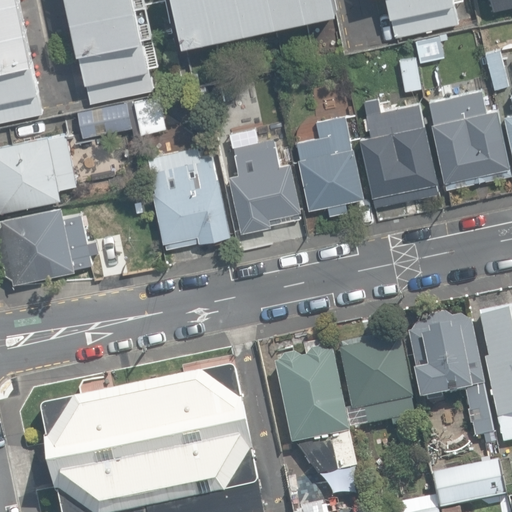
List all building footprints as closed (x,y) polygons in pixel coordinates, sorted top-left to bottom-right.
[(20,0),(0,0),(0,121),(33,114),(28,91),(35,90),(28,62),(34,61),(20,0)] [(139,36),(148,34),(140,0),(71,0),(82,49),(75,51),(83,83),(77,84),(81,101),(145,87),(141,70),(146,69),(139,36)] [(175,0),(185,43),(339,9),(336,0),(175,0)] [(384,0),(387,12),(380,13),(385,36),(449,23),(445,4),(453,3),(452,0),(384,0)] [(511,0),(475,0),(481,25),(508,20),(509,19),(507,10),(511,9),(511,0)] [(421,60),(442,56),(438,33),(417,36),(421,60)] [(488,51),(497,88),(511,84),(503,48),(488,51)] [(332,73),(346,70),(342,54),(328,57),(332,73)] [(402,59),(408,89),(424,86),(418,56),(402,59)] [(490,109),(486,88),(430,99),(448,187),(511,174),(510,166),(511,166),(499,107),(490,109)] [(374,193),(376,204),(440,190),(438,181),(426,122),(424,123),(424,120),(422,111),(420,101),(413,103),(384,108),(381,96),(365,99),(370,120),(371,127),(372,133),(362,136),(374,193)] [(141,126),(141,129),(158,126),(157,120),(153,99),(137,102),(140,120),(141,126)] [(79,111),(84,136),(133,125),(128,101),(79,111)] [(330,212),(331,213),(350,209),(347,199),(365,196),(354,146),(353,146),(350,132),(348,120),(346,114),(318,120),(317,120),(320,134),(298,139),(301,156),(299,157),(310,207),(328,203),(330,212)] [(79,183),(68,131),(50,134),(0,144),(0,206),(0,209),(62,197),(60,186),(63,186),(79,183)] [(218,140),(221,157),(232,155),(229,138),(218,140)] [(231,174),(243,231),(272,224),(271,217),(303,210),(292,160),(282,163),(281,157),(279,158),(275,140),(236,149),(241,172),(231,174)] [(169,240),(170,245),(201,238),(202,239),(232,233),(220,175),(217,176),(212,152),(199,155),(198,150),(162,157),(162,156),(149,158),(151,165),(152,165),(157,188),(156,188),(156,189),(155,189),(166,240),(169,240)] [(14,275),(15,282),(77,269),(76,267),(93,264),(91,252),(100,250),(98,239),(89,241),(83,211),(64,215),(62,204),(1,216),(2,217),(3,221),(0,225),(0,235),(1,238),(0,239),(0,252),(1,257),(6,261),(8,272),(14,275)] [(487,357),(504,441),(511,439),(511,304),(481,311),(481,314),(482,320),(490,356),(487,357)] [(464,387),(475,436),(495,431),(485,384),(486,383),(472,318),(470,319),(462,314),(453,316),(446,311),(430,315),(427,321),(417,323),(413,330),(410,331),(424,396),(464,387)] [(366,407),(369,423),(416,413),(412,396),(414,396),(401,335),(341,348),(354,409),(366,407)] [(329,351),(327,339),(305,344),(307,356),(302,357),(295,352),(285,355),(281,362),(276,363),(293,443),(297,442),(319,473),(358,466),(333,350),(329,351)] [(265,511),(253,448),(254,448),(244,398),(243,398),(237,369),(236,367),(234,366),(230,365),(82,396),(45,404),(43,408),(49,437),(46,438),(47,443),(58,491),(60,491),(64,511),(265,511)] [(434,471),(441,507),(442,506),(508,493),(501,458),(434,471)] [(417,499),(418,511),(419,511),(436,510),(434,496),(417,499)]
